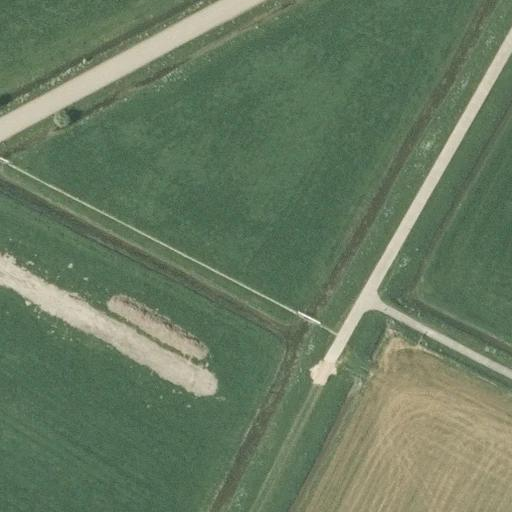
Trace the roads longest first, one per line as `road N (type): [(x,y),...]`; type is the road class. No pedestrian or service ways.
road 1 (tertiary): [(0,131),(246,0)]
road 2 (track): [(511,434),(328,363)]
road 3 (track): [(328,363),(251,511)]
